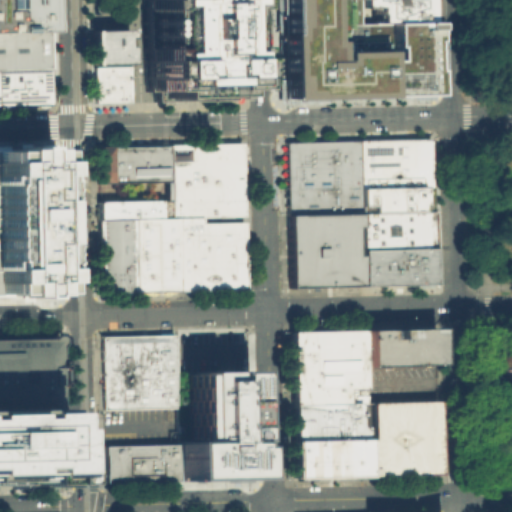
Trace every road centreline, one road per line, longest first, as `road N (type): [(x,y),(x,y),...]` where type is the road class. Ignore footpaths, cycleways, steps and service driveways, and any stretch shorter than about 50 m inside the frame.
road 1 (primary): [(0,127),(511,113)]
road 2 (residential): [(511,303),(0,317)]
road 3 (tertiary): [(81,511),(71,126)]
road 4 (residential): [(271,500),(261,121)]
road 5 (residential): [(454,305),(444,0)]
road 6 (residential): [(460,495),(454,305)]
road 7 (tertiary): [(271,500),(81,505)]
road 8 (tertiary): [(460,495),(271,500)]
road 9 (tertiary): [(71,126),(67,0)]
road 10 (residential): [(261,121),(257,0)]
